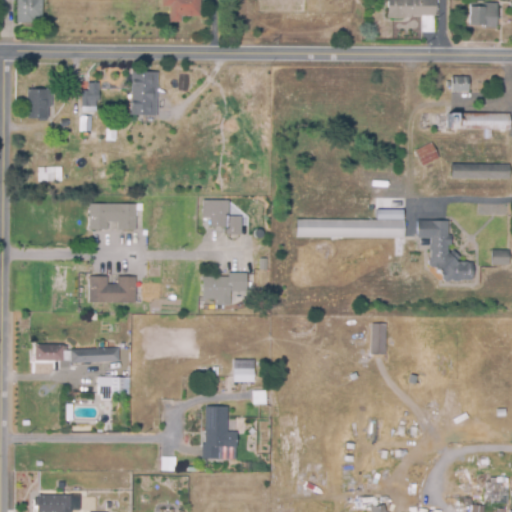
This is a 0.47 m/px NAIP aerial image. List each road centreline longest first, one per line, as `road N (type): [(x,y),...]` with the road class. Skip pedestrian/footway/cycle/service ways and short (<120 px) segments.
road 1 (residential): [(511,52),(3,51)]
road 2 (residential): [(0,327),(3,51)]
